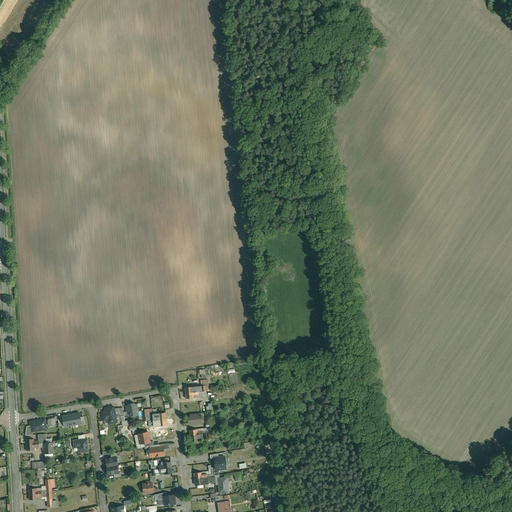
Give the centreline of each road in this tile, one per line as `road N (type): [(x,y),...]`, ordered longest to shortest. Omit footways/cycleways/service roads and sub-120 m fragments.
road 1 (unknown): [(390,511),(348,393),(298,96),(297,79),(340,0)]
road 2 (residential): [(91,404),(171,393),(186,511)]
road 3 (tertiary): [(3,258),(12,418)]
